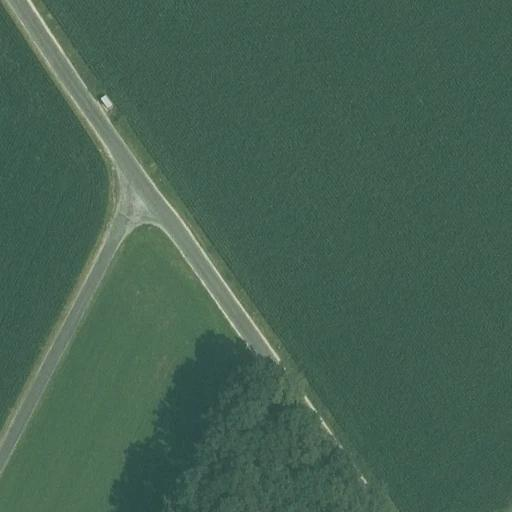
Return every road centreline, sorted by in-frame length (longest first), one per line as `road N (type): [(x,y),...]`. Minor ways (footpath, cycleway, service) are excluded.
road 1 (unclassified): [(146,182),(381,511)]
road 2 (unclassified): [(146,182),(0,448)]
road 3 (unclassified): [(27,0),(146,182)]
